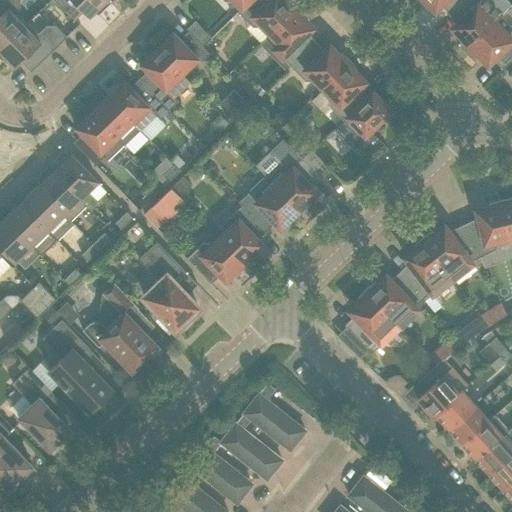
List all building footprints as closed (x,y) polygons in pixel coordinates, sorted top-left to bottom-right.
[(0,0),(0,48),(24,25),(13,14),(19,9),(19,0),(0,0)] [(98,15),(111,2),(108,0),(55,0),(74,19),(75,18),(71,14),(81,5),(89,14),(93,10),(98,15)] [(249,0),(223,0),(224,0),(230,0),(233,0),(241,7),(237,11),(238,12),(249,0)] [(275,0),(276,0),(275,0),(249,0),(238,12),(252,26),(258,27),(260,24),(269,34),(297,7),(289,0),(275,0)] [(417,0),(427,9),(436,0),(449,13),(462,0),(417,0)] [(462,0),(449,13),(462,27),(456,32),(469,46),(495,21),(494,20),(501,14),(511,4),(507,0),(462,0)] [(304,17),(305,16),(297,7),(269,34),(278,43),(276,45),(276,51),(290,66),(316,41),(303,28),(309,22),(304,17)] [(195,20),(186,28),(192,35),(203,45),(211,37),(195,20)] [(495,21),(469,46),(483,60),(489,54),(502,68),(511,58),(511,27),(506,29),(504,31),(495,21)] [(24,25),(0,48),(0,57),(9,64),(11,62),(15,66),(24,58),(34,68),(67,36),(56,25),(55,25),(47,25),(38,33),(27,22),(24,25)] [(210,53),(203,45),(192,35),(184,43),(173,32),(157,48),(182,74),(198,58),(201,61),(210,53)] [(334,49),(328,54),(316,41),(290,66),(305,80),(311,80),(313,78),(322,88),(349,61),(340,52),(339,54),(334,49)] [(190,82),(182,74),(157,48),(140,64),(151,75),(143,83),(169,109),(178,100),(174,97),(190,82)] [(356,71),(357,70),(349,61),(322,88),(331,97),(328,99),(328,105),(343,120),(368,95),(355,82),(361,76),(356,71)] [(143,83),(135,91),(124,80),(107,96),(140,129),(155,115),(159,119),(169,109),(143,83)] [(235,117),(248,104),(233,88),(220,101),(235,117)] [(343,120),(334,128),(351,147),(353,146),(359,152),(366,146),(376,136),(370,130),(385,115),(381,111),(386,105),(372,91),(368,95),(343,120)] [(124,145),(140,129),(107,96),(102,100),(100,98),(91,107),(93,109),(91,111),(124,145)] [(281,125),(288,117),(281,110),(274,118),(281,125)] [(91,111),(75,127),(86,138),(78,146),(95,165),(96,164),(104,157),(108,161),(124,145),(91,111)] [(219,114),(212,121),(221,130),(228,123),(219,114)] [(262,118),(254,125),(265,136),(273,129),(262,118)] [(304,141),(296,149),(302,156),(310,148),(304,141)] [(330,169),(316,155),(311,149),(302,158),(297,152),(286,163),(282,159),(265,175),(274,184),(301,212),(304,209),(309,203),(307,201),(313,196),(307,191),(330,169)] [(87,190),(97,180),(70,153),(57,165),(58,166),(54,170),(80,197),(86,204),(91,209),(98,201),(87,190)] [(168,181),(179,170),(173,164),(162,175),(168,181)] [(86,204),(80,197),(54,170),(49,175),(48,174),(36,185),(70,220),(86,204)] [(301,212),(274,184),(265,175),(249,191),(252,195),(241,205),(266,230),(279,218),(285,223),(290,218),(291,220),(301,212)] [(180,196),(191,186),(182,177),(171,188),(185,202),(186,201),(180,196)] [(25,198),(21,202),(57,239),(73,223),(70,220),(36,185),(25,197),(25,198)] [(166,221),(185,202),(171,188),(144,214),(157,227),(165,220),(166,221)] [(511,198),(500,200),(509,238),(511,237),(511,198)] [(497,241),(509,238),(500,200),(488,204),(489,206),(482,208),(484,215),(477,217),(463,224),(479,257),(495,249),(498,244),(497,241)] [(57,239),(21,202),(16,206),(16,205),(4,217),(31,245),(41,255),(57,239)] [(253,243),(266,230),(241,205),(223,222),(228,227),(219,236),(246,264),(254,255),(253,254),(258,249),(253,243)] [(121,228),(132,217),(126,211),(115,222),(121,228)] [(0,247),(14,261),(31,245),(4,217),(0,220),(0,247)] [(471,260),(479,257),(463,224),(449,231),(444,235),(439,228),(433,233),(432,231),(422,238),(453,278),(473,262),(471,260)] [(99,250),(110,239),(104,232),(92,243),(99,250)] [(237,272),(246,264),(219,236),(210,245),(205,240),(186,258),(211,283),(225,270),(230,276),(235,271),(237,272)] [(432,294),(453,278),(422,238),(412,246),(414,248),(408,252),(413,258),(408,262),(399,271),(423,298),(430,291),(432,294)] [(170,278),(181,267),(156,241),(138,259),(160,281),(144,296),(175,329),(179,324),(183,328),(196,315),(193,311),(198,307),(170,278)] [(87,260),(99,250),(92,243),(81,254),(87,260)] [(70,285),(81,274),(75,268),(64,279),(70,285)] [(415,305),(423,298),(399,271),(386,284),(381,278),(376,283),(374,282),(365,290),(399,325),(400,326),(419,308),(415,305)] [(28,308),(47,290),(39,282),(20,300),(28,308)] [(129,317),(139,308),(114,282),(102,293),(122,315),(108,329),(101,323),(98,321),(93,321),(89,323),(82,330),(98,347),(104,341),(132,370),(157,346),(129,317)] [(50,304),(55,299),(47,290),(28,308),(37,317),(41,313),(50,304)] [(358,311),(344,324),(346,326),(369,350),(370,348),(378,340),(380,343),(399,325),(365,290),(357,299),(358,300),(353,305),(358,311)] [(0,312),(3,316),(11,308),(3,299),(0,301),(0,312)] [(50,304),(41,313),(51,324),(61,315),(56,310),(50,304)] [(492,307),(480,315),(487,324),(498,317),(492,307)] [(461,343),(487,324),(480,315),(453,334),(461,343)] [(84,360),(93,352),(61,319),(42,338),(61,358),(48,370),(88,412),(91,409),(93,410),(99,405),(99,401),(112,389),(84,360)] [(443,358),(461,343),(453,334),(428,356),(436,364),(443,358)] [(496,352),(503,346),(495,337),(488,342),(496,352)] [(505,361),(511,355),(503,346),(496,352),(505,361)] [(496,371),(505,363),(499,355),(489,364),(496,371)] [(463,388),(467,384),(443,358),(436,364),(418,380),(426,389),(417,398),(432,415),(463,388)] [(42,400),(52,391),(29,367),(12,383),(32,404),(18,417),(49,449),(70,429),(42,400)] [(243,412),(251,418),(290,449),(305,430),(266,399),(275,388),(267,382),(243,412)] [(449,428),(476,403),(463,388),(432,415),(433,416),(436,413),(449,428)] [(495,414),(489,419),(476,403),(449,428),(462,443),(495,414)] [(243,428),(251,418),(243,412),(221,441),(220,442),(221,442),(267,478),(282,459),(243,428)] [(502,435),(508,430),(495,414),(462,443),(476,458),(502,435)] [(4,437),(10,431),(0,420),(0,496),(32,466),(4,437)] [(511,453),(511,426),(508,430),(502,435),(476,458),(489,473),(511,453)] [(213,452),(221,442),(220,442),(221,441),(214,435),(190,465),(198,471),(236,502),(251,483),(213,452)] [(503,489),(511,480),(511,453),(489,473),(503,489)] [(190,465),(167,494),(167,495),(188,511),(227,511),(190,482),(198,471),(190,465)] [(409,511),(410,511),(418,501),(411,495),(402,506),(363,476),(348,495),(369,511),(409,511)] [(511,498),(511,480),(503,489),(511,498)] [(167,511),(159,505),(167,495),(167,494),(160,488),(141,511),(167,511)]
